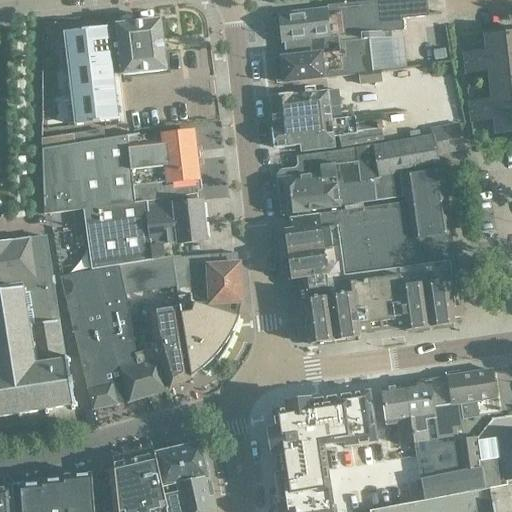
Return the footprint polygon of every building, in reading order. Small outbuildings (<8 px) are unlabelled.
[(395,0),(327,6),(327,9),(278,15),(281,44),(284,43),(366,34),(387,31),(387,34),(402,32),(400,20),(426,17),(424,0),(395,0)] [(122,74),(122,76),(166,71),(160,21),(116,26),(116,27),(64,33),(73,118),(116,113),(112,76),(122,74)] [(462,53),(463,63),(511,57),(511,33),(483,36),(485,51),(462,53)] [(370,74),(366,34),(284,43),(286,59),(275,60),(277,83),(323,78),(323,79),(360,75),(370,74)] [(511,57),(463,63),(464,73),(487,70),(489,85),(511,82),(511,57)] [(382,72),(370,74),(360,75),(361,85),(383,82),(382,72)] [(467,102),(468,113),(511,107),(511,82),(489,85),(490,100),(467,102)] [(269,98),(273,127),(332,121),(331,108),(340,107),(338,91),(328,92),(328,91),(269,98)] [(511,132),(511,107),(468,113),(469,123),(492,121),(494,135),(511,132)] [(334,149),(333,138),(339,138),(340,148),(384,142),(380,115),(342,120),(332,121),(273,127),(275,148),(299,145),(300,153),(334,149)] [(303,213),(302,211),(403,198),(400,175),(440,169),(438,157),(466,153),(463,127),(434,131),(435,138),(377,145),(376,143),(344,148),(298,154),(299,162),(295,168),(295,170),(283,172),(278,177),(283,216),(303,213)] [(130,188),(195,181),(197,180),(192,133),(162,136),(163,140),(146,142),(125,145),(130,188)] [(197,195),(195,181),(130,188),(125,145),(124,137),(74,145),(73,135),(43,140),(45,215),(82,211),(82,209),(135,203),(195,195),(197,195)] [(454,281),(448,235),(452,234),(442,172),(403,177),(406,204),(307,217),(307,219),(294,220),(295,231),(286,232),(299,342),(308,340),(310,347),(359,340),(359,337),(405,331),(405,334),(454,327),(454,319),(463,318),(458,280),(454,281)] [(173,206),(196,203),(195,195),(135,203),(82,209),(82,211),(87,244),(148,238),(146,209),(173,207),(173,206)] [(146,209),(148,238),(151,263),(171,260),(170,245),(178,244),(178,245),(205,242),(200,203),(196,203),(173,206),(173,207),(146,209)] [(0,418),(15,416),(15,417),(19,416),(19,419),(22,419),(22,416),(26,415),(26,414),(41,412),(41,413),(45,412),(45,415),(48,415),(48,412),(52,411),(52,410),(53,410),(53,411),(55,410),(55,409),(63,408),(63,409),(65,409),(65,408),(67,408),(67,409),(71,408),(71,411),(74,411),(74,407),(77,407),(77,404),(75,404),(74,399),(72,389),(72,388),(72,387),(71,387),(70,380),(70,379),(71,379),(70,377),(69,368),(68,363),(70,363),(70,359),(67,360),(66,357),(65,357),(65,355),(64,355),(63,348),(63,345),(62,345),(61,338),(62,338),(61,335),(60,329),(60,328),(59,323),(59,321),(59,322),(46,238),(30,240),(30,239),(0,243),(0,418)] [(151,263),(148,238),(87,244),(90,273),(119,268),(151,263)] [(208,255),(171,260),(178,299),(201,306),(238,318),(239,318),(239,317),(238,316),(241,303),(242,302),(240,264),(210,266),(208,255)] [(119,268),(90,273),(60,278),(68,313),(92,412),(128,402),(128,403),(167,392),(166,389),(153,349),(146,352),(134,355),(133,349),(119,268)] [(181,323),(189,375),(190,375),(190,374),(191,373),(192,378),(194,378),(193,377),(201,372),(203,371),(203,370),(214,359),(214,360),(215,358),(224,347),(224,348),(226,346),(225,346),(232,334),(233,334),(233,333),(238,318),(201,306),(178,299),(181,323)] [(153,349),(166,389),(169,388),(170,390),(180,384),(179,382),(189,375),(181,323),(153,328),(156,344),(145,346),(146,352),(153,349)] [(406,385),(414,441),(422,499),(485,487),(485,488),(508,485),(507,480),(499,480),(497,458),(482,461),(478,438),(457,442),(457,443),(439,446),(438,441),(442,440),(442,439),(458,436),(457,427),(464,426),(460,405),(496,399),(492,371),(410,383),(410,384),(406,385)] [(414,441),(406,385),(383,388),(388,424),(398,423),(401,444),(414,441)] [(268,431),(272,457),(273,456),(276,476),(273,476),(278,506),(277,506),(277,511),(326,511),(316,442),(343,438),(345,448),(377,444),(369,393),(311,401),(310,400),(285,404),(286,411),(273,413),(275,430),(268,431)] [(98,420),(117,415),(115,407),(95,412),(98,420)] [(499,480),(507,480),(511,478),(511,434),(501,436),(503,457),(497,458),(499,480)] [(186,494),(190,511),(218,511),(203,444),(180,449),(190,493),(186,494)] [(190,493),(180,449),(156,454),(157,455),(168,507),(169,511),(190,511),(186,494),(190,493)] [(168,507),(157,455),(114,465),(119,511),(151,511),(168,507)] [(364,494),(384,491),(381,467),(361,470),(364,494)] [(15,511),(94,511),(92,476),(75,477),(75,475),(20,485),(20,486),(13,486),(15,511)] [(412,476),(394,479),(396,494),(414,492),(412,476)] [(4,487),(0,487),(0,511),(15,511),(13,486),(4,487)] [(493,511),(489,489),(397,506),(373,511),(367,511),(493,511)]
